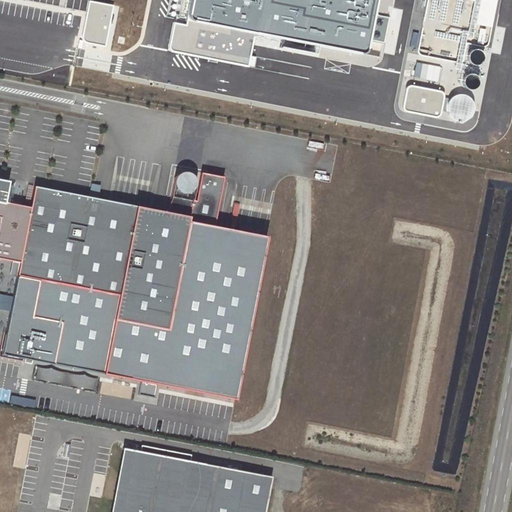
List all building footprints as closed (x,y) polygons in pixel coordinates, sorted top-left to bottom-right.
[(377,0),(190,0),(186,23),(175,21),(170,48),(247,62),(253,31),(367,52),(377,0)] [(428,0),(418,51),(467,61),(479,0),(428,0)] [(405,84),(401,104),(436,112),(441,91),(405,84)] [(452,94),(449,107),(463,111),(466,98),(452,94)] [(198,172),(192,200),(187,199),(188,193),(187,193),(185,192),(181,192),(179,191),(176,190),(174,197),(171,196),(167,213),(34,186),(30,207),(5,202),(3,202),(0,215),(0,258),(18,262),(15,275),(0,349),(0,354),(234,402),(267,237),(211,225),(220,177),(198,172)] [(193,189),(194,186),(195,183),(194,180),(193,177),(191,175),(189,173),(186,172),(182,172),(179,174),(176,176),(175,179),(174,181),(174,185),(175,187),(176,190),(179,191),(181,192),(185,192),(187,193),(188,193),(190,192),(193,189)] [(0,215),(3,202),(5,202),(8,181),(0,179),(0,215)] [(264,511),(271,477),(189,461),(190,455),(141,445),(140,451),(122,448),(122,450),(123,450),(111,511),(264,511)]
